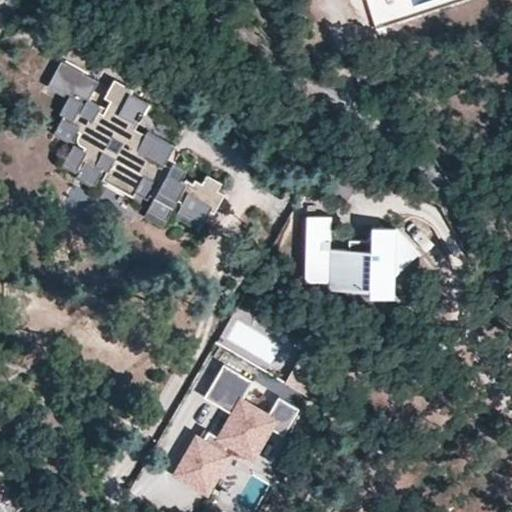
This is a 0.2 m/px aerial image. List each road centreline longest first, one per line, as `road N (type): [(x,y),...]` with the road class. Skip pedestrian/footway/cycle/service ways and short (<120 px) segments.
road 1 (unknown): [(136,511),(128,497),(133,466),(206,312),(250,183)]
road 2 (unknown): [(511,351),(457,279),(452,194),(437,167),(355,99)]
